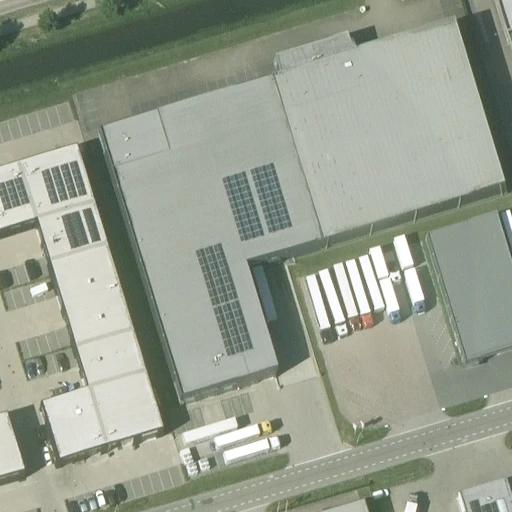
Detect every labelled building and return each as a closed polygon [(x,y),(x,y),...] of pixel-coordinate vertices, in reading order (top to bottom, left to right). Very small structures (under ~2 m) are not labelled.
[(511,42),(511,0),(494,0),(496,4),(508,44),(511,42)] [(269,87),(320,252),(507,195),(457,30),(355,61),(350,41),(273,64),(279,84),(269,87)] [(243,95),(97,139),(179,408),(275,379),(243,275),(320,252),(269,87),(243,95)] [(76,154),(0,177),(0,241),(35,231),(86,398),(39,412),(57,471),(162,439),(76,154)] [(463,364),(464,369),(477,365),(477,366),(482,365),(481,361),(511,351),(511,265),(498,220),(425,242),(462,365),(463,364)] [(0,488),(23,481),(6,422),(0,424),(0,488)] [(511,511),(504,489),(457,503),(459,511),(511,511)]
